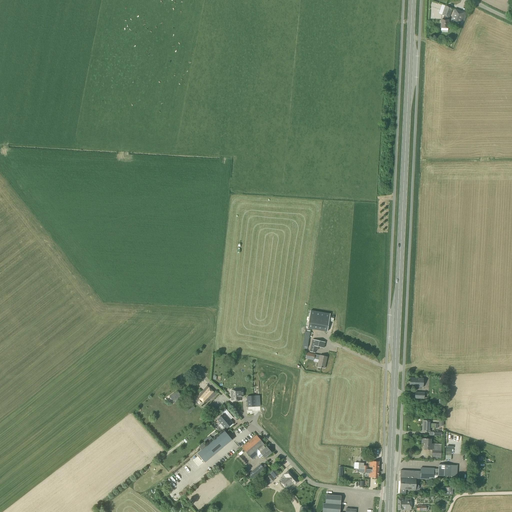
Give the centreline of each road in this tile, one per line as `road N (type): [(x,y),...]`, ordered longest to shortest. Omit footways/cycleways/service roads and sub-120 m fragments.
road 1 (primary): [(388,494),(412,0)]
road 2 (residential): [(200,374),(311,482),(388,494)]
